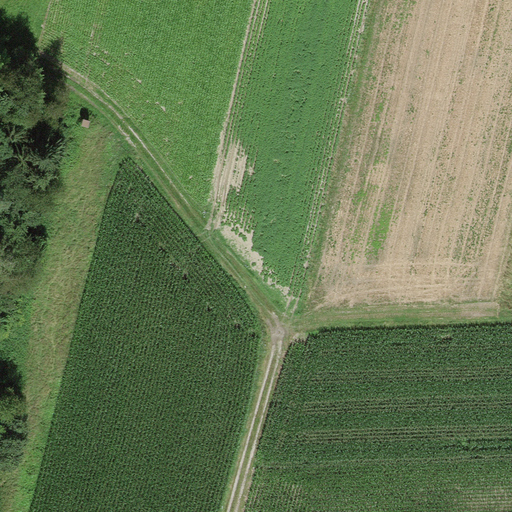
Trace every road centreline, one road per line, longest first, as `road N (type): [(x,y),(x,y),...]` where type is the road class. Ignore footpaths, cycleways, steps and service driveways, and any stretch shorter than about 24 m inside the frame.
road 1 (track): [(0,56),(84,88),(278,323)]
road 2 (track): [(227,511),(278,323)]
